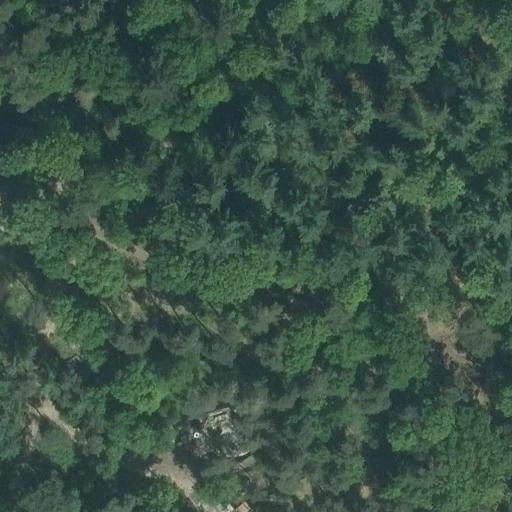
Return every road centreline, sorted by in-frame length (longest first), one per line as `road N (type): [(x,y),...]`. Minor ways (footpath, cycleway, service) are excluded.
road 1 (track): [(0,190),(70,211),(147,257),(316,295),(412,341),(468,377),(495,410),(511,483)]
road 2 (track): [(278,284),(163,313),(92,276),(1,191)]
